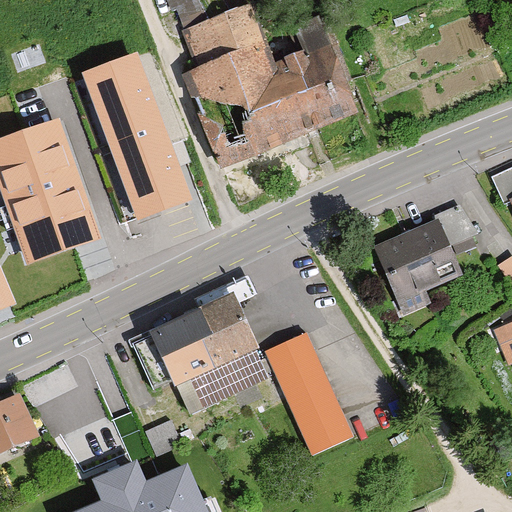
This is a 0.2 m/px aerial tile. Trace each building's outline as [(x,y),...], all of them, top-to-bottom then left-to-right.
[(255,9),(179,40),(194,77),(183,82),(222,178),(366,119),(329,30),(273,53),(255,9)] [(191,212),(138,60),(71,84),(122,227),(137,222),(140,230),(191,212)] [(0,137),(0,192),(5,209),(12,227),(26,263),(100,237),(57,118),(0,137)] [(504,209),(511,206),(511,170),(491,180),(504,209)] [(436,221),(374,248),(399,304),(461,277),(436,221)] [(0,268),(0,311),(15,306),(0,268)] [(200,307),(131,339),(152,388),(174,381),(189,414),(268,378),(239,303),(233,291),(200,307)] [(304,337),(264,357),(313,457),(353,437),(304,337)] [(511,341),(501,346),(511,373),(511,341)] [(18,395),(0,402),(0,456),(38,438),(18,395)] [(139,465),(137,459),(92,479),(101,500),(72,511),(208,511),(188,463),(146,481),(139,465)]
